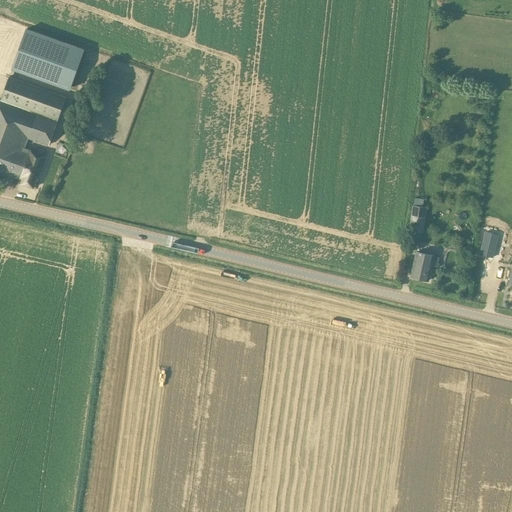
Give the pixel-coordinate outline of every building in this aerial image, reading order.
[(12,68),(67,88),(82,49),(64,42),(26,29),(25,34),(12,68)] [(8,80),(0,102),(0,101),(0,172),(21,180),(20,183),(33,188),(45,155),(24,148),(28,137),(49,145),(65,100),(8,80)] [(413,206),(411,220),(421,221),(423,207),(413,206)] [(493,257),(498,235),(485,232),(480,254),(493,257)] [(416,252),(411,277),(428,281),(434,256),(416,252)]
